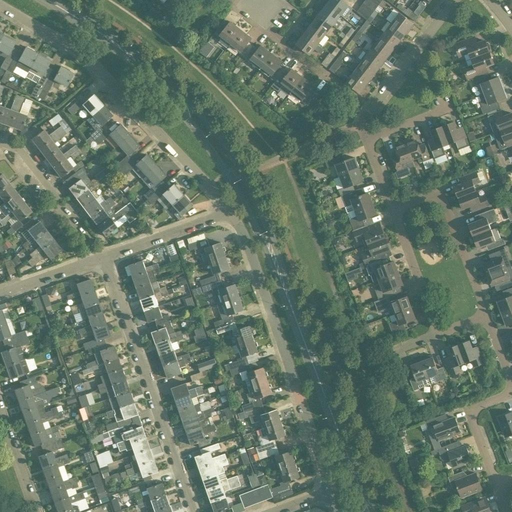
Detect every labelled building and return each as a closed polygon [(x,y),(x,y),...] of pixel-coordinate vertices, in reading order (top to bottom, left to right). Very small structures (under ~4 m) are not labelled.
[(168,0),(169,0),(167,2),(168,8),(170,9),(175,12),(184,1),(182,0),(168,0)] [(329,0),(326,5),(340,15),(347,5),(340,0),(329,0)] [(378,5),(370,0),(365,0),(363,2),(374,10),(378,5)] [(360,7),(370,15),(374,10),(363,2),(360,7)] [(404,13),(406,10),(399,4),(396,8),(404,13)] [(340,15),(326,5),(318,15),(332,25),(338,29),(341,24),(336,20),(340,15)] [(370,15),(360,7),(356,12),(367,20),(370,15)] [(408,8),(407,10),(406,10),(404,13),(414,22),(418,16),(408,8)] [(391,24),(405,34),(413,24),(399,14),(391,24)] [(332,25),(318,15),(311,25),(325,35),(332,25)] [(359,30),(363,33),(370,23),(366,21),(361,28),(359,30)] [(228,46),(241,30),(230,22),(227,26),(222,22),(213,35),(228,46)] [(405,34),(391,24),(384,34),(397,44),(405,34)] [(325,35),(311,25),(303,35),(317,45),(325,35)] [(355,30),(351,28),(346,36),(349,38),(355,30)] [(241,30),(228,46),(241,56),(244,58),(253,46),(249,42),(252,39),(241,30)] [(351,40),(355,43),(363,33),(359,30),(351,40)] [(397,44),(384,34),(376,43),(390,54),(397,44)] [(3,36),(2,35),(0,38),(0,55),(5,58),(0,67),(6,71),(14,56),(8,53),(14,42),(12,41),(13,40),(4,35),(3,36)] [(317,45),(303,35),(296,45),(309,55),(317,45)] [(340,43),(344,45),(349,38),(346,36),(340,43)] [(461,57),(464,56),(466,61),(489,52),(488,51),(490,50),(490,48),(490,47),(490,46),(489,45),(488,43),(487,42),(485,43),(484,41),(472,46),(469,39),(454,45),(456,51),(459,51),(461,57)] [(346,47),(349,50),(355,43),(351,40),(346,47)] [(390,54),(376,43),(368,53),(382,64),(390,54)] [(259,70),(272,54),(261,46),(258,50),(253,46),(244,58),(259,70)] [(331,55),(334,58),(340,50),(336,47),(331,55)] [(26,48),(25,48),(19,59),(14,56),(6,71),(0,81),(6,85),(16,67),(27,73),(28,71),(37,54),(33,52),(34,51),(27,48),(26,48)] [(202,50),(199,53),(206,58),(209,55),(202,50)] [(337,59),(340,62),(346,55),(342,52),(337,59)] [(472,80),(483,75),(481,69),(493,64),(489,52),(466,61),(468,67),(465,68),(467,74),(465,74),(468,81),(472,80)] [(334,58),(331,55),(329,53),(321,64),(326,68),(334,58)] [(382,64),(368,53),(361,63),(375,73),(382,64)] [(39,54),(38,55),(37,54),(28,71),(27,73),(25,77),(36,84),(30,95),(36,99),(49,75),(44,72),(50,61),(45,59),(46,58),(39,54)] [(272,54),(259,70),(275,82),(284,69),(280,66),(282,62),(272,54)] [(238,66),(244,58),(241,56),(235,64),(238,66)] [(342,63),(340,62),(337,59),(329,70),(334,74),(342,63)] [(375,73),(361,63),(357,68),(352,64),(349,69),(353,73),(367,84),(375,73)] [(69,70),(62,66),(61,68),(60,67),(54,78),(49,75),(36,99),(37,99),(37,97),(43,100),(53,81),(53,79),(66,86),(73,74),(68,71),(69,70)] [(290,94),(302,78),(292,70),(289,73),(284,69),(275,82),(290,94)] [(367,84),(353,73),(346,83),(359,93),(367,84)] [(480,84),(484,94),(484,95),(502,88),(498,77),(486,82),(483,75),(472,80),(474,86),(480,84)] [(302,78),(290,94),(289,96),(297,103),(299,102),(300,101),(305,105),(315,93),(310,90),(313,86),(302,78)] [(496,110),(494,103),(506,98),(502,88),(484,95),(484,94),(479,96),(481,102),(480,102),(482,107),(480,108),(483,115),(487,113),(496,110)] [(0,122),(9,126),(20,96),(15,95),(10,110),(3,107),(0,115),(0,122)] [(91,115),(102,105),(99,102),(101,101),(96,96),(95,97),(93,95),(82,104),(91,115)] [(20,96),(9,126),(21,130),(26,116),(19,113),(24,98),(20,96)] [(76,101),(67,109),(71,114),(81,106),(76,101)] [(103,106),(102,105),(91,115),(96,120),(91,124),(95,130),(99,127),(101,125),(111,116),(108,112),(109,111),(104,105),(103,106)] [(491,127),(497,124),(500,130),(500,131),(511,126),(511,113),(500,118),(498,112),(487,117),(491,127)] [(62,119),(57,114),(48,121),(52,126),(62,119)] [(464,133),(458,135),(454,122),(442,127),(449,145),(455,142),(458,150),(469,146),(464,133)] [(31,139),(38,149),(63,130),(64,130),(68,127),(65,123),(60,126),(48,136),(43,129),(31,139)] [(119,124),(108,134),(109,134),(118,145),(129,135),(126,132),(127,131),(121,125),(120,126),(119,124)] [(511,145),(509,140),(511,138),(511,126),(500,131),(500,130),(493,133),(499,150),(511,145)] [(93,140),(103,131),(99,127),(95,130),(92,133),(89,135),(91,137),(93,140)] [(445,155),(442,147),(449,145),(442,127),(430,131),(435,144),(429,146),(434,159),(445,155)] [(45,158),(58,149),(53,143),(66,134),(64,130),(63,130),(38,149),(45,158)] [(105,138),(108,136),(107,136),(103,131),(93,140),(95,142),(98,145),(102,141),(105,138)] [(118,145),(127,155),(125,156),(126,156),(116,165),(120,170),(138,154),(134,149),(138,145),(135,142),(136,141),(131,135),(130,136),(129,135),(118,145)] [(424,145),(418,147),(416,141),(410,142),(408,141),(407,140),(404,141),(411,160),(412,160),(417,158),(419,163),(429,160),(424,145)] [(395,148),(397,154),(392,157),(397,171),(395,172),(397,179),(410,174),(408,169),(413,167),(414,168),(414,167),(412,160),(411,160),(404,141),(401,142),(401,144),(400,146),(395,148)] [(58,149),(45,158),(53,168),(65,158),(69,155),(78,149),(75,145),(62,155),(58,149)] [(498,154),(495,145),(486,148),(489,157),(498,154)] [(81,153),(78,149),(69,155),(72,159),(81,153)] [(145,175),(155,165),(152,162),(153,161),(148,155),(147,156),(146,154),(142,158),(138,154),(120,170),(112,177),(113,179),(115,181),(119,177),(121,178),(131,169),(140,179),(145,175)] [(327,168),(335,165),(339,177),(359,169),(354,158),(341,163),(339,157),(325,162),(327,168)] [(65,158),(53,168),(60,177),(72,168),(65,158)] [(155,165),(145,175),(154,185),(152,186),(153,186),(143,195),(147,200),(164,184),(160,179),(165,175),(162,172),(163,171),(157,165),(156,166),(155,165)] [(68,188),(75,198),(97,181),(95,178),(90,182),(85,176),(86,175),(83,171),(84,170),(82,167),(81,168),(68,178),(73,184),(68,188)] [(359,169),(339,177),(344,188),(338,190),(340,196),(352,192),(350,186),(363,181),(359,169)] [(439,179),(436,171),(429,173),(432,182),(439,179)] [(464,177),(466,182),(454,187),(458,198),(475,191),(473,185),(480,182),(476,172),(464,177)] [(0,189),(9,183),(6,179),(5,179),(1,173),(0,174),(0,189)] [(113,179),(112,177),(109,173),(105,176),(110,182),(113,179)] [(75,198),(82,207),(94,199),(98,196),(93,190),(95,189),(95,188),(100,185),(97,181),(75,198)] [(0,196),(4,202),(16,193),(12,187),(9,183),(0,189),(0,196)] [(129,189),(125,184),(121,188),(125,193),(129,189)] [(171,205),(182,195),(179,191),(180,191),(175,185),(174,186),(172,184),(168,188),(164,184),(147,200),(145,202),(149,205),(150,204),(151,204),(156,200),(165,210),(171,204),(171,205)] [(411,191),(409,185),(400,188),(403,194),(411,191)] [(485,196),(478,198),(475,191),(458,198),(462,209),(474,205),(476,210),(488,206),(485,196)] [(352,192),(340,196),(345,208),(347,213),(372,204),(368,193),(354,198),(352,192)] [(16,193),(4,202),(5,203),(0,206),(0,207),(3,212),(0,214),(0,220),(24,202),(21,198),(20,198),(16,193)] [(182,195),(171,205),(177,211),(173,214),(177,219),(191,206),(188,202),(189,201),(184,195),(183,196),(182,195)] [(90,217),(112,200),(109,197),(99,205),(94,199),(82,207),(90,217)] [(112,200),(90,217),(97,227),(114,214),(110,208),(115,204),(112,200)] [(15,215),(18,219),(9,226),(10,228),(6,231),(9,236),(22,225),(19,221),(23,219),(23,220),(27,217),(26,216),(31,212),(27,206),(24,202),(0,220),(0,223),(2,226),(15,215)] [(116,228),(126,220),(129,223),(139,215),(129,202),(125,205),(114,214),(97,227),(104,237),(110,232),(112,235),(117,230),(116,228)] [(365,227),(362,220),(376,215),(372,204),(347,213),(349,219),(353,231),(365,227)] [(479,215),(481,220),(468,225),(472,237),(490,230),(488,224),(498,221),(494,209),(479,215)] [(150,214),(144,217),(149,229),(155,226),(150,214)] [(38,221),(33,225),(30,221),(19,229),(23,234),(27,231),(32,237),(27,240),(27,241),(21,245),(24,248),(35,240),(34,240),(46,231),(38,221)] [(366,226),(365,227),(353,231),(345,234),(346,238),(354,235),(356,241),(362,239),(365,246),(368,245),(385,239),(380,227),(368,232),(366,226)] [(503,238),(495,241),(490,230),(472,237),(477,248),(490,244),(492,249),(505,244),(503,238)] [(34,240),(35,240),(39,246),(34,250),(29,254),(31,258),(53,241),(46,231),(34,240)] [(342,244),(339,237),(333,240),(336,246),(342,244)] [(209,247),(206,238),(187,245),(189,251),(194,249),(195,253),(205,250),(209,261),(225,256),(221,243),(209,247)] [(0,243),(5,250),(11,246),(6,239),(0,243)] [(368,245),(371,252),(362,256),(365,264),(360,266),(360,268),(379,261),(377,255),(389,250),(385,239),(368,245)] [(61,250),(53,241),(31,258),(32,258),(27,261),(31,267),(46,255),(49,260),(61,250)] [(491,254),(493,260),(483,264),(487,275),(506,268),(501,257),(507,255),(504,249),(491,254)] [(20,262),(16,256),(10,260),(13,267),(20,262)] [(225,256),(209,261),(213,274),(214,276),(200,281),(202,287),(221,280),(218,272),(229,269),(225,256)] [(15,272),(13,267),(10,260),(4,262),(9,274),(15,272)] [(132,277),(159,268),(157,264),(151,266),(145,268),(142,260),(128,265),(132,277)] [(369,276),(371,275),(373,282),(379,280),(398,273),(393,262),(380,266),(378,261),(379,261),(360,268),(361,269),(366,267),(369,276)] [(159,268),(132,277),(136,288),(150,283),(150,284),(157,282),(154,274),(160,272),(159,268)] [(511,285),(511,278),(510,279),(506,268),(487,275),(491,286),(505,281),(507,287),(511,285)] [(379,280),(381,288),(375,290),(378,300),(381,299),(391,296),(389,290),(402,285),(398,273),(379,280)] [(178,278),(180,286),(187,284),(184,276),(178,278)] [(75,284),(78,291),(72,293),(66,296),(67,300),(79,296),(79,295),(93,290),(89,279),(75,284)] [(223,303),(239,297),(235,285),(223,288),(221,280),(202,287),(204,293),(212,290),(217,305),(221,303),(223,303)] [(153,290),(150,284),(150,283),(136,288),(140,300),(167,290),(165,287),(159,289),(159,288),(153,290)] [(511,287),(506,290),(509,297),(497,302),(502,314),(511,309),(511,287)] [(70,308),(71,311),(97,302),(93,290),(79,295),(79,296),(82,303),(70,307),(70,308)] [(158,306),(156,300),(162,297),(168,295),(167,290),(140,300),(144,311),(158,306)] [(51,305),(46,294),(41,296),(45,307),(51,305)] [(391,296),(381,299),(385,310),(392,308),(394,314),(411,308),(407,296),(396,300),(394,294),(391,296)] [(37,312),(43,309),(38,297),(32,300),(37,312)] [(239,297),(223,303),(221,303),(223,308),(224,307),(227,316),(228,318),(214,322),(216,328),(235,322),(232,314),(243,310),(239,297)] [(101,313),(97,302),(71,311),(73,315),(79,313),(81,320),(87,318),(101,313)] [(171,302),(158,306),(144,311),(148,323),(155,320),(156,325),(168,321),(166,315),(162,317),(160,311),(166,309),(165,308),(172,306),(171,302)] [(405,330),(403,324),(415,319),(411,308),(394,314),(397,320),(388,324),(392,335),(405,330)] [(511,309),(502,314),(506,326),(511,323),(511,309)] [(87,318),(90,325),(84,327),(84,328),(75,331),(76,335),(79,334),(91,329),(105,325),(101,313),(87,318)] [(57,319),(51,322),(53,330),(60,328),(57,319)] [(5,323),(0,324),(0,339),(2,339),(4,345),(26,337),(24,331),(15,334),(10,321),(5,323)] [(175,337),(182,335),(181,331),(175,333),(174,332),(168,334),(166,329),(172,327),(170,321),(168,321),(156,325),(158,330),(151,332),(155,344),(170,339),(175,337)] [(237,344),(253,339),(248,326),(237,330),(235,322),(216,328),(217,334),(232,329),(233,331),(232,331),(237,344)] [(93,334),(95,340),(90,341),(92,348),(105,343),(103,339),(110,336),(105,325),(91,329),(79,334),(80,338),(87,336),(93,334)] [(0,352),(2,357),(1,358),(4,365),(5,365),(24,359),(20,346),(29,343),(26,337),(4,345),(6,350),(0,352)] [(170,339),(155,344),(159,355),(174,350),(170,339)] [(253,339),(237,344),(237,345),(232,347),(235,354),(239,352),(241,357),(242,359),(228,364),(230,370),(248,364),(246,356),(257,352),(253,339)] [(479,351),(474,353),(469,341),(458,345),(464,363),(471,360),(473,367),(484,363),(479,351)] [(103,362),(117,357),(113,346),(106,348),(105,343),(92,348),(94,353),(93,354),(95,360),(89,362),(89,363),(86,364),(86,365),(85,365),(86,368),(103,362)] [(460,372),(458,365),(464,363),(458,345),(447,349),(451,361),(445,364),(450,376),(460,372)] [(174,350),(159,355),(163,367),(190,357),(189,353),(182,356),(182,355),(176,357),(174,350)] [(442,367),(437,370),(431,355),(420,359),(430,385),(436,383),(446,379),(442,367)] [(117,357),(103,362),(86,368),(86,369),(81,371),(83,375),(92,371),(98,368),(98,369),(104,367),(107,374),(121,369),(117,357)] [(190,357),(163,367),(167,378),(181,373),(180,368),(186,366),(185,364),(191,362),(190,357)] [(5,365),(7,370),(6,371),(8,378),(9,378),(10,379),(25,373),(27,379),(34,377),(44,373),(41,367),(29,371),(24,359),(5,365)] [(214,359),(197,365),(200,372),(205,371),(217,366),(214,359)] [(418,386),(423,384),(424,387),(430,385),(420,359),(409,363),(415,378),(409,380),(413,391),(419,389),(418,386)] [(251,386),(267,381),(262,368),(251,372),(248,364),(230,370),(232,376),(240,373),(242,381),(244,380),(246,381),(248,387),(251,386)] [(121,369),(107,374),(111,385),(125,380),(121,369)] [(203,377),(206,376),(205,371),(200,372),(190,376),(192,382),(204,378),(203,377)] [(77,372),(70,374),(74,384),(80,382),(77,372)] [(221,376),(214,378),(216,385),(223,382),(221,376)] [(18,401),(45,391),(42,386),(41,386),(40,384),(38,383),(36,383),(34,377),(27,379),(19,382),(21,387),(14,389),(18,401)] [(125,380),(111,385),(105,387),(98,389),(100,394),(105,392),(108,399),(115,397),(129,392),(125,380)] [(267,381),(251,386),(248,387),(249,393),(247,394),(250,403),(242,406),(244,411),(263,405),(260,397),(271,393),(267,381)] [(175,400),(202,390),(201,386),(189,391),(186,383),(171,388),(175,400)] [(18,401),(22,412),(42,405),(40,400),(55,394),(53,389),(45,392),(45,391),(18,401)] [(202,390),(175,400),(179,411),(199,404),(196,397),(204,394),(209,393),(207,389),(202,390)] [(129,392),(115,397),(108,399),(112,410),(133,403),(129,392)] [(67,405),(76,402),(74,395),(65,398),(67,405)] [(85,395),(77,397),(81,408),(89,406),(85,395)] [(137,415),(133,403),(112,410),(106,412),(108,416),(113,414),(118,428),(131,423),(132,423),(130,417),(137,415)] [(199,404),(179,411),(183,422),(210,413),(216,411),(215,407),(202,411),(199,404)] [(22,412),(26,424),(58,413),(56,407),(50,409),(50,410),(45,413),(42,405),(22,412)] [(265,428),(281,422),(276,409),(265,413),(263,405),(244,411),(244,412),(246,418),(260,413),(261,414),(260,415),(265,428)] [(81,408),(79,409),(78,409),(82,421),(92,417),(89,406),(81,408)] [(225,412),(228,420),(233,418),(229,407),(223,409),(224,412),(225,412)] [(26,424),(30,435),(44,430),(41,423),(62,416),(60,412),(58,413),(26,424)] [(511,412),(499,417),(502,424),(500,425),(503,431),(505,430),(507,437),(511,434),(511,412)] [(202,428),(199,422),(212,417),(210,413),(183,422),(187,434),(202,428)] [(427,429),(433,426),(438,441),(460,433),(454,418),(442,422),(440,416),(424,422),(427,429)] [(86,430),(93,428),(90,420),(87,421),(87,422),(83,423),(86,430)] [(281,422),(265,428),(260,430),(263,437),(267,436),(270,443),(256,448),(258,453),(277,447),(274,439),(285,435),(281,422)] [(141,426),(133,429),(131,423),(118,428),(107,432),(109,437),(119,434),(122,441),(116,443),(117,447),(145,438),(141,426)] [(204,428),(202,428),(187,434),(191,446),(198,443),(199,448),(211,444),(209,439),(206,440),(204,434),(216,430),(214,424),(206,427),(204,428)] [(34,447),(40,445),(42,449),(62,442),(58,431),(56,426),(44,430),(30,435),(34,447)] [(133,455),(149,449),(145,438),(117,447),(119,451),(125,449),(126,451),(131,449),(133,455)] [(41,468),(68,459),(68,458),(71,457),(69,453),(54,459),(51,452),(64,448),(62,442),(42,449),(43,454),(37,456),(41,468)] [(199,469),(226,459),(225,454),(212,458),(210,452),(220,449),(218,444),(200,450),(202,454),(195,457),(199,469)] [(463,464),(471,461),(465,446),(453,451),(451,444),(433,450),(435,454),(439,452),(442,461),(449,458),(454,469),(464,465),(463,464)] [(255,454),(253,447),(247,449),(249,456),(255,454)] [(279,470),(295,464),(290,451),(279,455),(277,447),(258,453),(258,454),(249,456),(251,462),(270,456),(276,471),(279,470)] [(125,470),(152,461),(149,449),(133,455),(135,460),(130,462),(130,464),(124,466),(125,470)] [(86,463),(94,460),(91,450),(82,453),(86,463)] [(102,453),(95,456),(99,466),(107,463),(102,453)] [(68,459),(41,468),(45,480),(59,475),(57,467),(63,465),(69,463),(68,459)] [(226,459),(199,469),(203,480),(218,474),(218,475),(225,472),(222,466),(228,464),(226,459)] [(152,461),(125,470),(126,471),(119,473),(121,478),(127,475),(127,476),(139,472),(141,477),(156,472),(152,461)] [(95,462),(89,464),(92,473),(98,471),(95,462)] [(263,475),(259,463),(252,466),(257,477),(263,475)] [(299,477),(295,464),(279,470),(283,482),(280,483),(280,486),(269,490),(272,496),(272,497),(274,502),(293,495),(291,489),(288,481),(299,477)] [(107,466),(99,468),(101,474),(109,472),(107,466)] [(457,489),(457,488),(461,498),(474,493),(473,492),(481,489),(475,473),(464,477),(462,472),(448,477),(452,488),(456,487),(457,489)] [(118,473),(103,478),(105,482),(119,477),(118,473)] [(98,474),(90,476),(95,488),(102,485),(98,474)] [(220,480),(218,475),(218,474),(203,480),(206,491),(238,480),(237,476),(227,480),(226,478),(220,480)] [(59,475),(45,480),(49,491),(76,482),(74,477),(68,479),(62,481),(59,475)] [(257,477),(260,488),(262,487),(267,485),(264,475),(257,477)] [(210,502),(226,497),(224,492),(241,486),(239,480),(238,480),(206,491),(210,502)] [(67,497),(65,490),(71,488),(71,489),(78,487),(76,482),(49,491),(53,502),(67,497)] [(145,489),(149,500),(164,495),(160,483),(145,489)] [(99,499),(106,497),(102,485),(95,488),(99,499)] [(272,496),(269,490),(267,485),(262,487),(267,500),(272,497),(272,496)] [(138,486),(127,490),(129,495),(140,492),(138,486)] [(256,489),(261,502),(267,500),(262,487),(260,488),(256,489)] [(251,491),(255,504),(261,502),(256,489),(251,491)] [(245,493),(250,506),(255,504),(251,491),(245,493)] [(82,492),(67,497),(53,502),(56,511),(74,511),(78,511),(76,506),(71,508),(70,504),(84,498),(87,497),(85,492),(82,493),(82,492)] [(250,506),(245,493),(239,495),(244,508),(250,506)] [(151,505),(153,511),(168,506),(164,495),(149,500),(144,502),(137,504),(138,509),(145,506),(145,507),(151,505)] [(226,497),(210,502),(213,511),(220,511),(230,509),(226,497)] [(122,509),(119,499),(111,502),(114,511),(121,510),(122,509)] [(461,507),(462,511),(490,511),(487,504),(482,506),(480,499),(461,507)]
